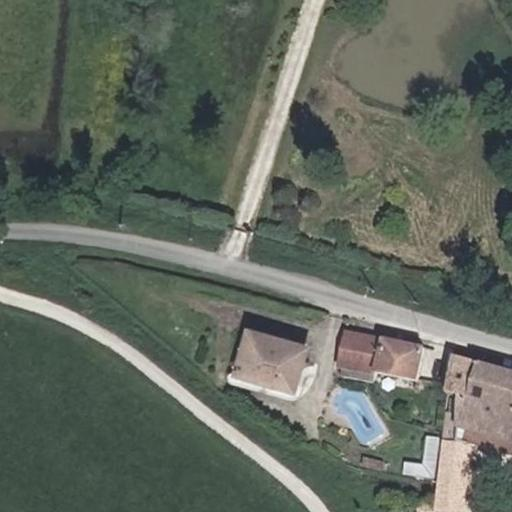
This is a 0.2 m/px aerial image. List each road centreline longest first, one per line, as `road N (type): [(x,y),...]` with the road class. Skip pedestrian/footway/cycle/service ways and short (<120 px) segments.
road 1 (unclassified): [(511,341),(64,243),(0,244)]
road 2 (track): [(0,296),(83,316),(322,511)]
road 3 (unknown): [(240,282),(318,0)]
